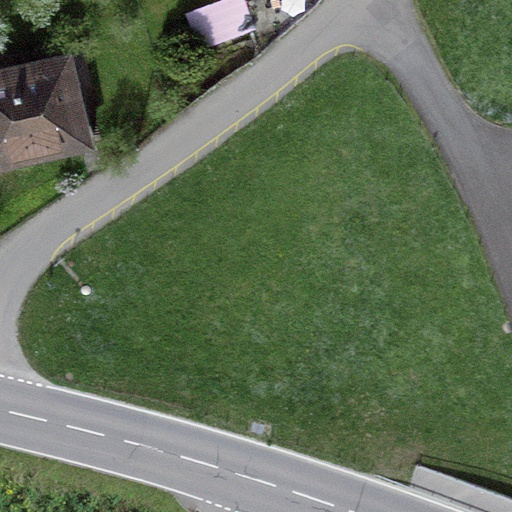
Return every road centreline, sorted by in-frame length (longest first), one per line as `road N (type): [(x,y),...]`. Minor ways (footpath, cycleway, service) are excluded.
road 1 (residential): [(0,278),(37,239),(278,63),(345,0)]
road 2 (tertiary): [(303,495),(0,410)]
